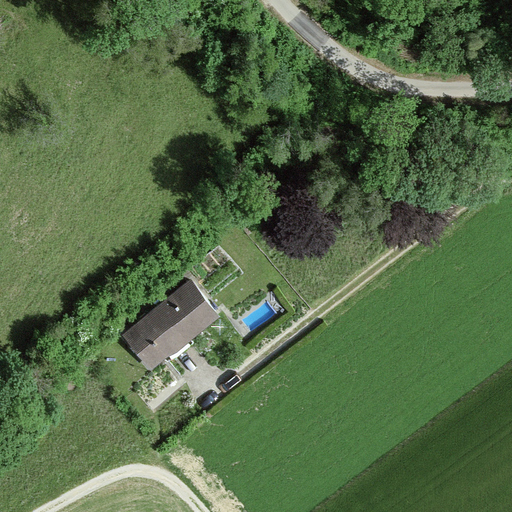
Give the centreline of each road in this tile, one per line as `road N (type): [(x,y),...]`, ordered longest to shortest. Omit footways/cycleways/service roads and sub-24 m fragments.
road 1 (track): [(511,169),(200,402)]
road 2 (unclassified): [(511,91),(430,88),(378,76),(326,45),(278,0)]
road 3 (track): [(201,511),(180,485),(135,471),(44,511)]
